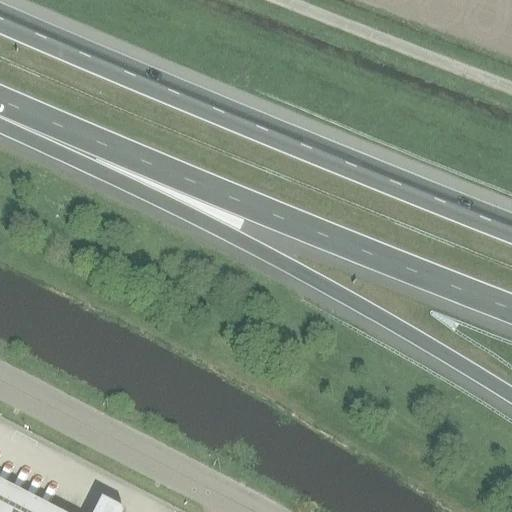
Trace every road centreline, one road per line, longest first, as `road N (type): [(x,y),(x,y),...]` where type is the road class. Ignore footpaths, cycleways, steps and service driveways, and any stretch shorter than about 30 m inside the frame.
road 1 (motorway): [(0,104),(511,397)]
road 2 (motorway): [(511,231),(0,18)]
road 3 (motorway): [(0,102),(511,306)]
road 4 (unclassified): [(251,511),(0,382)]
road 5 (unclassified): [(511,92),(268,0)]
